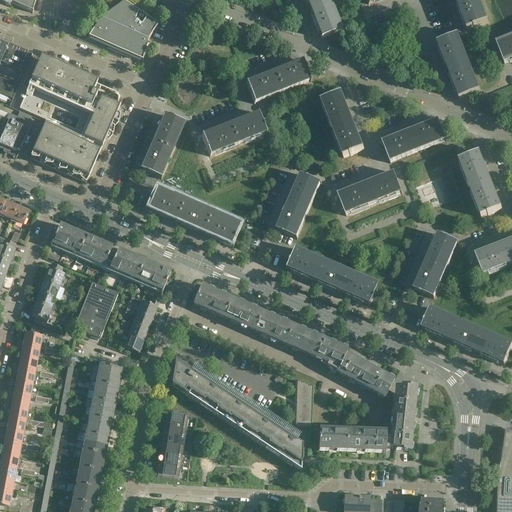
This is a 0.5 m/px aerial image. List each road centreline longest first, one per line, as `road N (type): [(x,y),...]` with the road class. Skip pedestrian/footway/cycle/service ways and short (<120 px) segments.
road 1 (residential): [(138,111),(156,119),(123,206),(256,264)]
road 2 (residential): [(129,488),(147,377),(194,261)]
road 3 (residential): [(129,488),(323,493)]
road 4 (residential): [(198,131),(248,112),(235,80),(307,49)]
road 5 (unclassified): [(149,86),(0,20)]
road 6 (residential): [(0,351),(54,198)]
road 7 (residential): [(256,264),(393,323)]
road 8 (secondary): [(385,342),(249,283)]
road 9 (residential): [(323,493),(336,485),(465,489)]
road 10 (residential): [(393,323),(511,375)]
road 11 (residential): [(307,49),(193,0)]
